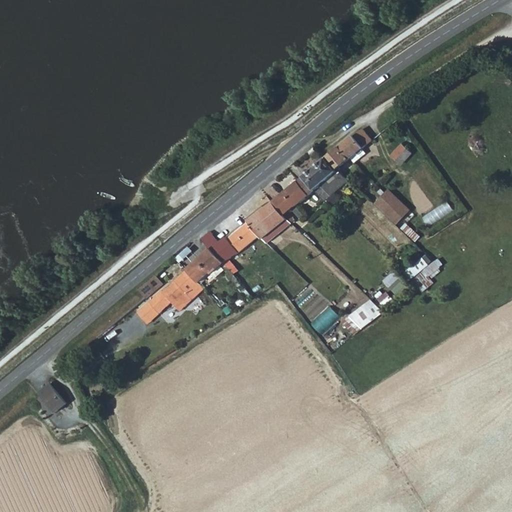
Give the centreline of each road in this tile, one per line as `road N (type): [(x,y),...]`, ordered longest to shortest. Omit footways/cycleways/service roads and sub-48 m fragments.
road 1 (secondary): [(503,0),(307,135),(0,391)]
road 2 (track): [(307,135),(337,138),(511,33)]
